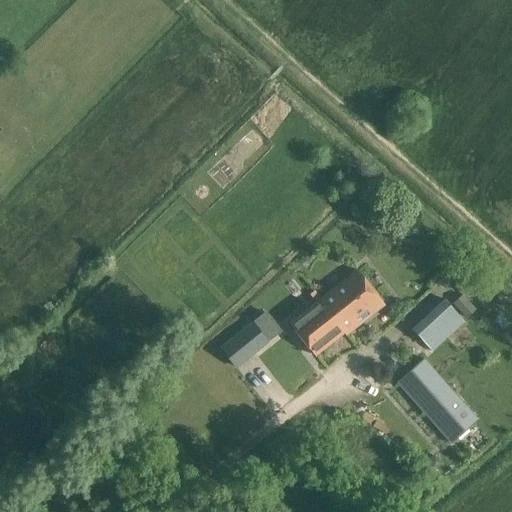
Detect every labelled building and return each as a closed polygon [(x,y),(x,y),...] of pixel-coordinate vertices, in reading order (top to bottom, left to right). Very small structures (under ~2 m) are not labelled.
[(356,270),(288,323),(315,357),(383,304),(356,270)] [(452,304),(466,319),(476,310),(462,294),(452,304)] [(444,299),(411,330),(431,352),(464,321),(444,299)] [(237,368),(268,343),(254,324),(222,349),(237,368)] [(423,358),(396,382),(451,445),(479,421),(423,358)]
